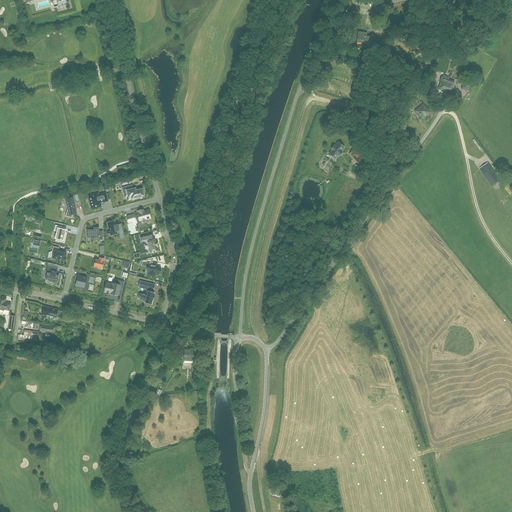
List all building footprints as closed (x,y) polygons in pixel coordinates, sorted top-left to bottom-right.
[(465,11),(460,21),(465,23),(469,13),(465,11)] [(356,40),(355,45),(361,46),(362,43),(370,44),(371,37),(366,36),(366,33),(358,32),(357,40),(356,40)] [(416,61),(413,66),(424,72),(427,66),(416,61)] [(442,78),(438,88),(444,91),(448,80),(449,77),(445,76),(444,78),(442,78)] [(448,80),(444,91),(450,93),(452,89),(453,89),(454,86),(453,85),(454,82),(448,80)] [(467,91),(471,82),(465,80),(461,88),(467,91)] [(422,119),(429,112),(423,104),(415,111),(422,119)] [(332,150),(329,154),(335,158),(338,154),(339,155),(342,152),(341,151),(344,147),(338,142),(335,146),(334,146),(332,149),(332,150)] [(354,158),(358,154),(354,150),(349,154),(354,158)] [(479,168),(492,186),(500,179),(488,162),(479,168)] [(132,185),(122,188),(125,198),(127,197),(127,198),(129,197),(128,197),(131,196),(132,199),(139,198),(138,197),(143,195),(143,193),(142,189),(139,189),(139,190),(135,191),(135,189),(133,189),(132,185)] [(98,193),(88,195),(90,203),(89,203),(90,207),(91,206),(91,209),(101,207),(100,202),(103,202),(108,201),(106,192),(98,194),(98,193)] [(68,207),(66,216),(72,218),(73,214),(76,213),(72,198),(66,199),(68,207)] [(134,215),(130,216),(132,221),(135,220),(135,219),(139,218),(140,221),(141,221),(141,223),(143,222),(143,223),(144,222),(146,222),(145,219),(150,218),(148,210),(143,211),(143,210),(138,211),(138,212),(138,213),(138,215),(134,216),(134,215)] [(114,221),(107,223),(109,229),(107,229),(108,233),(110,233),(110,235),(117,234),(117,231),(119,231),(121,239),(125,238),(121,224),(117,225),(117,224),(115,225),(114,221)] [(55,225),(54,231),(56,231),(55,238),(56,239),(55,241),(64,243),(67,233),(66,234),(65,233),(66,230),(65,229),(66,228),(55,225)] [(91,240),(103,240),(102,231),(99,231),(99,228),(93,228),(93,230),(87,230),(87,237),(91,237),(91,240)] [(152,234),(141,237),(142,241),(147,240),(151,253),(154,252),(154,253),(155,253),(155,252),(157,251),(156,246),(157,246),(156,242),(154,237),(153,238),(152,234)] [(54,251),(52,258),(65,261),(66,258),(65,257),(66,253),(58,251),(59,248),(53,246),(52,250),(54,251)] [(99,260),(96,259),(94,266),(102,268),(104,261),(103,261),(104,259),(100,258),(99,260)] [(142,263),(145,264),(149,265),(148,268),(147,271),(148,271),(148,272),(150,272),(149,274),(155,275),(156,273),(159,274),(160,270),(160,267),(159,267),(151,265),(152,261),(149,260),(148,261),(143,261),(142,263)] [(58,268),(47,266),(46,272),(47,272),(46,279),(49,280),(49,281),(53,282),(54,281),(57,282),(59,275),(56,275),(58,268)] [(96,276),(90,275),(89,278),(81,277),(81,278),(76,277),(75,281),(77,281),(76,286),(77,287),(77,288),(88,290),(89,284),(94,285),(96,276)] [(118,285),(107,283),(105,291),(106,291),(106,292),(109,292),(110,292),(110,293),(118,295),(118,294),(121,295),(124,282),(119,281),(118,285)] [(145,301),(145,303),(151,304),(152,299),(153,300),(155,295),(154,295),(154,292),(153,292),(153,291),(155,285),(140,281),(138,287),(147,289),(145,295),(140,293),(140,294),(139,294),(138,298),(139,298),(139,299),(145,301)] [(4,309),(9,310),(10,304),(5,302),(6,298),(0,296),(0,309),(3,310),(4,309)] [(55,308),(54,309),(43,306),(42,313),(47,315),(50,315),(49,319),(52,319),(53,316),(56,317),(57,314),(60,315),(61,311),(58,310),(57,309),(57,308),(55,308)] [(53,335),(53,332),(54,326),(41,324),(40,332),(45,333),(45,334),(53,335)] [(39,332),(33,331),(24,330),(23,335),(18,334),(18,340),(24,341),(24,340),(31,341),(32,337),(38,338),(39,332)] [(193,349),(184,348),(184,360),(193,361),(193,358),(195,358),(195,352),(194,352),(193,349)] [(274,487),(272,493),(280,496),(282,490),(274,487)]
